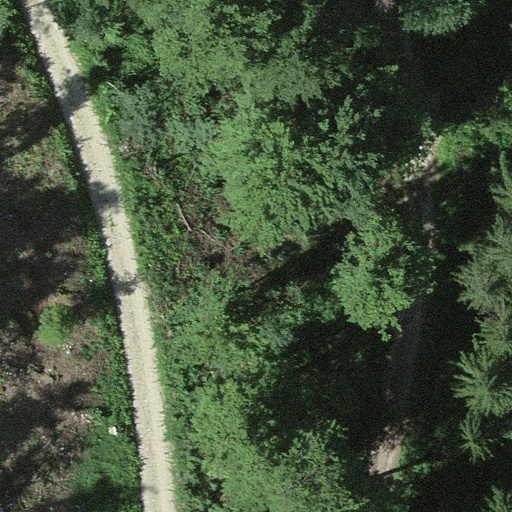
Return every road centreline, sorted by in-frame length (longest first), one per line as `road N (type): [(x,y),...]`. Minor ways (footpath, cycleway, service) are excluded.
road 1 (track): [(162,511),(136,316),(69,79),(36,0)]
road 2 (track): [(404,0),(434,210),(370,511)]
